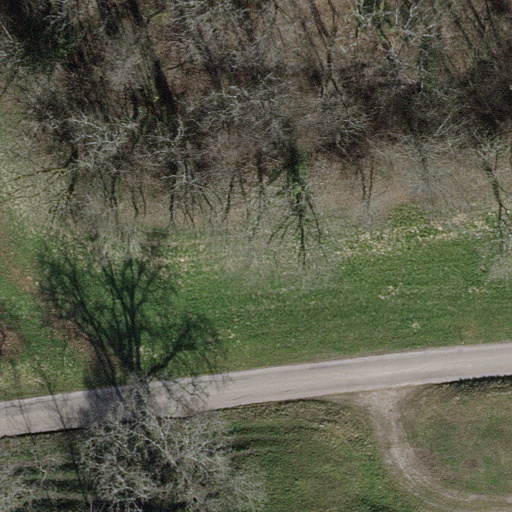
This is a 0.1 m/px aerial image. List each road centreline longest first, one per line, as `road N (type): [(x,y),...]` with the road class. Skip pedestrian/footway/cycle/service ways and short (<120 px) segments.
road 1 (unclassified): [(0,421),(511,361)]
road 2 (track): [(378,373),(385,428),(403,473),(443,502),(511,508)]
